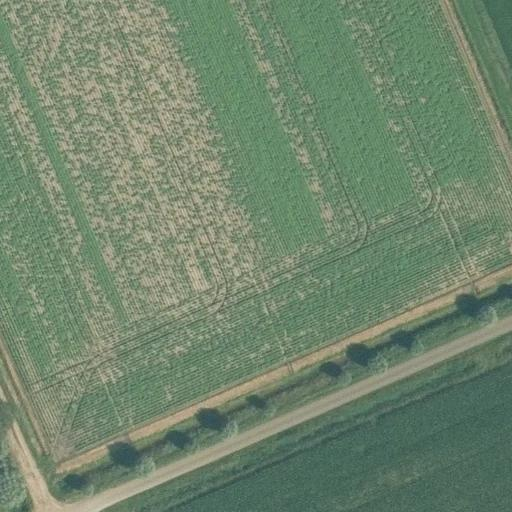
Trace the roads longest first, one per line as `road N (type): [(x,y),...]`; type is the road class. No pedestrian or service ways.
road 1 (unclassified): [(84,511),(511,322)]
road 2 (track): [(0,388),(50,511)]
